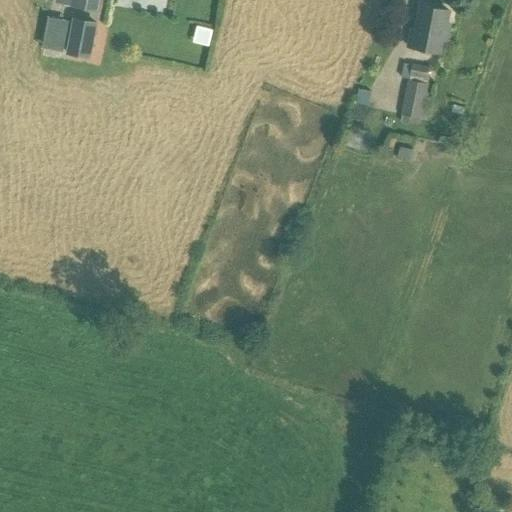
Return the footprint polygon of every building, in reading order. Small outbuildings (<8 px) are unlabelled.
[(72,0),(71,7),(98,12),(100,0),(72,0)] [(411,29),(408,46),(439,53),(442,40),(445,41),(449,24),(445,24),(448,11),(447,10),(420,5),(415,30),(411,29)] [(67,53),(90,57),(96,24),(73,19),(67,53)] [(402,115),(401,122),(418,125),(419,118),(423,119),(429,84),(425,84),(428,67),(412,64),(409,80),(408,80),(401,115),(402,115)] [(351,120),(365,122),(368,108),(354,105),(351,120)] [(350,126),(343,146),(367,154),(374,135),(350,126)] [(401,148),(398,160),(409,162),(412,151),(401,148)]
